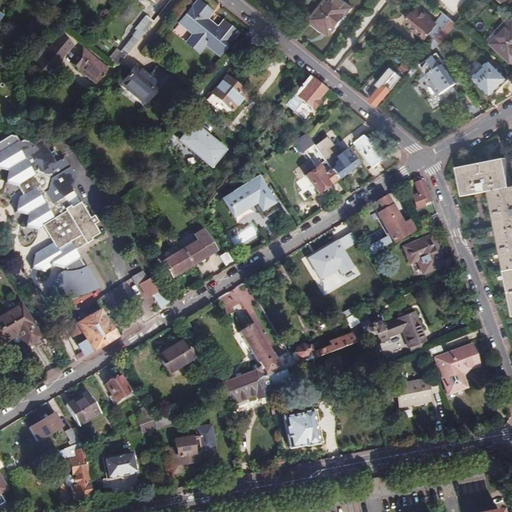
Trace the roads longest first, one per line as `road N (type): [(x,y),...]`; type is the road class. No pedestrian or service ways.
road 1 (residential): [(424,160),(0,419)]
road 2 (residential): [(120,511),(511,432)]
road 3 (residential): [(424,160),(234,0)]
road 4 (residential): [(511,385),(424,160)]
